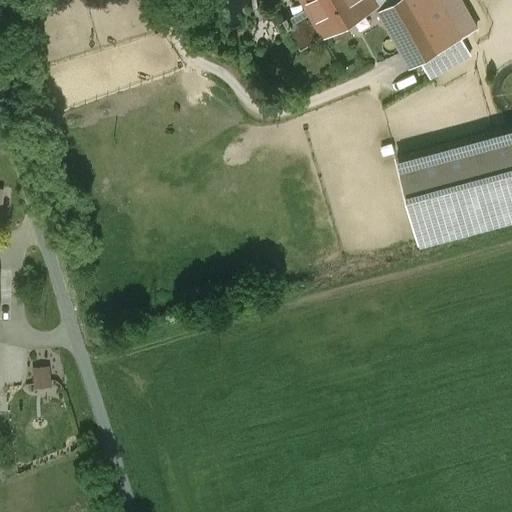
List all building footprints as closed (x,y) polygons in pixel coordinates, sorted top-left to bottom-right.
[(377,7),(376,5),(373,0),(302,0),(306,7),(324,37),(377,7)] [(461,37),(440,0),(397,0),(380,10),(377,5),(376,5),(377,7),(380,13),(381,13),(411,66),(461,37)] [(440,0),(461,37),(477,29),(460,0),(440,0)] [(301,49),(324,37),(306,7),(283,20),(301,49)] [(511,126),(398,157),(420,242),(511,217),(511,126)] [(52,364),(35,364),(36,387),(53,387),(52,364)]
